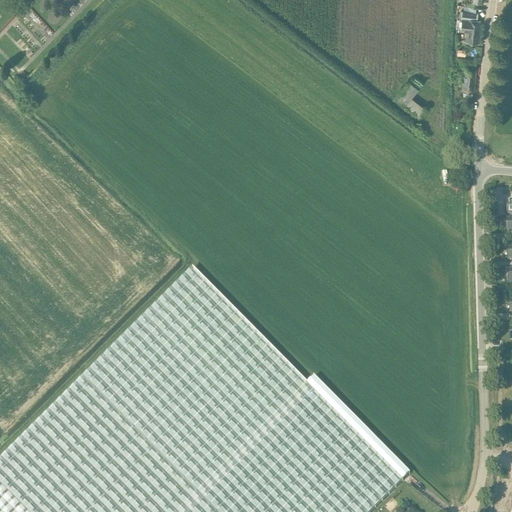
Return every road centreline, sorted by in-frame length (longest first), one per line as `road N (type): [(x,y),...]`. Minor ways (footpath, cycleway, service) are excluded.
road 1 (unclassified): [(470,511),(483,432),(477,168)]
road 2 (unclassified): [(477,168),(496,0)]
